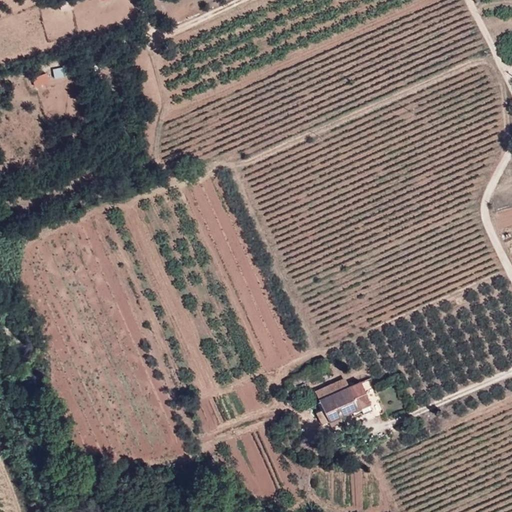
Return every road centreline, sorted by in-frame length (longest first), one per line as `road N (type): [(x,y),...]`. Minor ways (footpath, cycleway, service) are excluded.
road 1 (track): [(240,0),(167,32),(142,32),(60,62)]
road 2 (track): [(511,370),(392,421)]
road 3 (track): [(511,156),(485,199),(511,269)]
